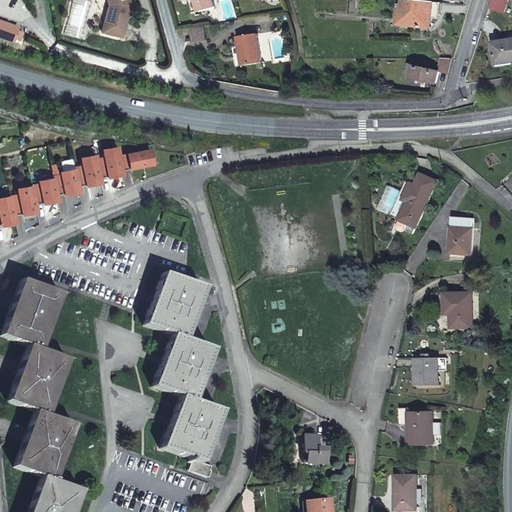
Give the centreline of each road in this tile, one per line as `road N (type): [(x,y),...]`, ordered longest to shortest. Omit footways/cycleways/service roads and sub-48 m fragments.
road 1 (residential): [(182,80),(323,103),(455,98),(484,0)]
road 2 (secondary): [(345,128),(183,117),(0,73)]
road 3 (residential): [(222,158),(415,147),(447,155),(511,210)]
road 4 (residential): [(184,178),(67,222),(0,261)]
road 5 (residential): [(232,359),(184,178)]
road 6 (residential): [(182,80),(81,57),(27,24)]
road 7 (secondary): [(345,128),(380,134),(511,125)]
road 8 (secondary): [(511,115),(345,128)]
road 9 (residential): [(216,511),(244,422),(232,359)]
road 10 (residential): [(232,359),(366,439)]
road 11 (residential): [(400,287),(366,439)]
road 12 (unknown): [(107,470),(106,361),(123,348)]
